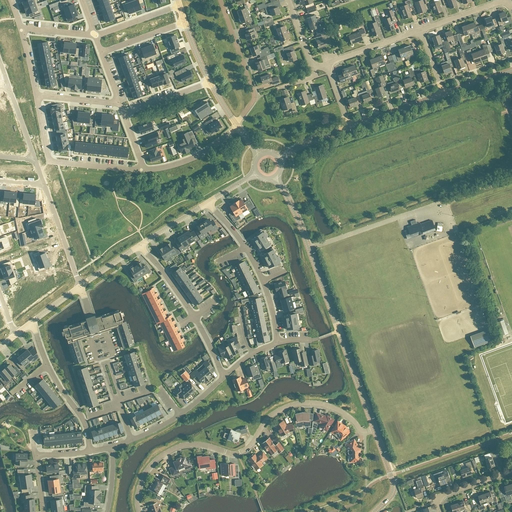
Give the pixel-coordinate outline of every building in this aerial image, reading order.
[(24,9),(37,4),(35,0),(27,0),(26,1),(22,2),(23,5),(24,9)] [(125,1),(121,3),(124,10),(127,9),(129,14),(130,14),(134,13),(134,12),(135,12),(131,0),(125,2),(125,1)] [(131,0),(135,12),(136,11),(136,12),(140,11),(140,10),(141,9),(139,4),(143,3),(142,0),(131,0)] [(403,19),(404,19),(411,17),(409,9),(413,8),(410,0),(405,2),(406,6),(400,8),(403,14),(401,15),(403,19)] [(422,0),(414,3),(418,14),(426,11),(424,5),(427,3),(426,0),(422,0)] [(446,0),(450,9),(457,7),(454,0),(446,0)] [(60,5),(58,6),(60,11),(62,10),(64,14),(75,10),(73,4),(69,6),(68,2),(60,5)] [(438,2),(431,5),(435,15),(442,12),(438,2)] [(37,4),(24,9),(25,12),(26,15),(28,14),(32,13),(33,17),(41,14),(37,4)] [(249,14),(248,11),(246,5),(244,6),(245,9),(236,11),(239,18),(249,14)] [(273,6),(266,8),(264,9),(266,14),(270,13),(271,17),(280,14),(277,7),(274,9),(273,6)] [(75,10),(64,14),(67,23),(72,21),(71,18),(77,16),(77,15),(77,14),(76,11),(75,11),(75,10)] [(376,22),(369,25),(373,37),(380,34),(378,29),(377,26),(381,25),(377,15),(376,15),(374,10),(371,11),(373,16),(376,22)] [(386,19),(383,20),(387,32),(394,29),(393,24),(392,22),(395,21),(391,11),(387,12),(388,15),(385,16),(386,19)] [(504,24),(504,22),(507,21),(504,12),(498,14),(499,18),(496,19),(499,26),(502,25),(504,24)] [(251,17),(249,14),(239,18),(241,24),(249,21),(249,23),(252,22),(251,17)] [(318,18),(316,19),(314,15),(306,18),(308,25),(319,21),(318,18)] [(492,29),(494,28),(497,27),(495,19),(492,20),(491,17),(484,19),(487,28),(491,27),(492,29)] [(284,26),(276,29),(275,25),(274,25),(273,21),(264,25),(263,25),(264,28),(266,28),(272,25),(274,30),(275,33),(277,33),(278,36),(286,33),(284,26)] [(320,23),(319,21),(308,25),(310,31),(311,31),(312,34),(316,33),(317,38),(321,36),(325,35),(324,32),(322,26),(319,28),(317,24),(320,23)] [(263,22),(257,24),(249,27),(250,30),(248,30),(248,31),(258,27),(263,25),(264,25),(263,22)] [(478,28),(476,29),(474,23),(461,28),(465,36),(471,34),(472,36),(480,33),(478,28)] [(259,30),(258,27),(248,31),(249,33),(245,35),(247,40),(256,37),(254,32),(259,30)] [(348,37),(351,45),(362,40),(361,37),(366,36),(363,29),(359,31),(359,33),(348,37)] [(456,35),(452,37),(450,31),(445,33),(447,41),(444,42),(445,46),(447,49),(448,52),(448,53),(451,51),(448,42),(450,41),(452,46),(455,45),(454,42),(458,41),(460,45),(461,48),(458,38),(457,38),(456,35)] [(508,31),(501,34),(503,38),(506,47),(509,46),(510,51),(511,49),(511,41),(507,43),(506,38),(510,36),(508,31)] [(286,33),(278,36),(280,42),(289,39),(286,33)] [(325,35),(321,36),(322,39),(316,41),(318,46),(317,46),(317,47),(318,49),(319,50),(324,48),(324,47),(324,46),(327,45),(324,39),(331,36),(330,33),(325,35)] [(499,40),(500,40),(501,44),(494,47),(497,55),(505,53),(503,48),(506,47),(503,38),(501,34),(497,35),(499,40)] [(445,46),(444,42),(442,37),(439,38),(438,35),(432,38),(434,45),(433,46),(434,46),(435,49),(442,47),(443,50),(447,49),(445,46)] [(175,36),(167,39),(171,50),(169,50),(171,54),(178,51),(177,48),(179,47),(175,36)] [(460,37),(458,38),(461,48),(466,46),(465,43),(463,44),(460,37)] [(63,55),(63,54),(69,54),(70,43),(64,43),(63,48),(60,48),(60,55),(63,55)] [(69,54),(74,55),(74,57),(77,58),(78,51),(75,50),(76,44),(70,43),(69,54)] [(89,45),(82,45),(82,51),(78,51),(77,58),(77,60),(81,60),(81,57),(88,58),(88,53),(89,53),(89,50),(88,50),(89,45)] [(151,45),(147,46),(148,47),(147,47),(151,59),(160,56),(158,51),(155,52),(153,45),(151,46),(151,45)] [(259,45),(257,46),(250,49),(253,56),(259,54),(260,58),(266,56),(270,54),(267,47),(263,49),(263,50),(261,51),(259,45)] [(485,52),(488,51),(486,45),(482,46),(484,50),(478,52),(481,61),(487,59),(485,52)] [(288,48),(283,50),(282,50),(286,60),(288,59),(289,62),(296,60),(294,54),(295,54),(292,46),(288,48)] [(414,48),(411,49),(410,46),(404,48),(408,59),(410,58),(409,56),(413,54),(414,57),(417,55),(414,48)] [(140,57),(142,62),(151,59),(147,47),(145,48),(144,47),(141,48),(143,56),(140,57)] [(398,50),(399,53),(396,54),(398,62),(402,61),(401,58),(404,57),(405,60),(408,59),(404,48),(398,50)] [(481,61),(478,52),(471,54),(470,50),(466,52),(469,58),(472,57),(474,63),(481,61)] [(444,54),(447,62),(440,64),(441,67),(442,66),(444,74),(451,71),(449,64),(448,62),(450,61),(448,52),(444,54)] [(174,67),(185,63),(182,55),(175,58),(174,54),(166,57),(169,64),(172,63),(174,67)] [(266,56),(260,58),(259,58),(260,61),(255,63),(258,71),(265,69),(264,65),(269,63),(266,56)] [(382,56),(376,58),(379,66),(385,64),(382,56)] [(379,66),(376,58),(370,60),(373,69),(372,69),(373,70),(370,71),(372,78),(376,77),(374,72),(377,71),(376,67),(379,66)] [(454,61),(457,69),(465,67),(461,58),(454,61)] [(393,62),(388,64),(385,65),(388,73),(391,71),(395,70),(393,62)] [(354,66),(348,68),(351,76),(357,74),(354,66)] [(405,76),(406,79),(403,81),(405,88),(413,85),(411,78),(414,77),(412,71),(411,69),(411,68),(410,66),(407,68),(407,70),(408,70),(409,75),(405,76)] [(342,70),(343,74),(338,76),(341,83),(352,79),(351,76),(348,68),(342,70)] [(418,69),(412,71),(414,77),(415,80),(418,79),(420,83),(427,80),(424,72),(420,73),(418,69)] [(180,70),(174,73),(177,79),(180,78),(183,83),(193,78),(189,71),(182,74),(180,70)] [(164,84),(163,84),(169,82),(167,78),(170,77),(168,73),(166,74),(165,72),(159,74),(160,75),(164,84)] [(69,75),(63,74),(64,81),(68,81),(68,87),(69,88),(71,88),(71,89),(74,89),(76,76),(69,76),(69,75)] [(160,75),(155,76),(158,86),(163,84),(164,84),(160,75)] [(269,75),(260,78),(263,84),(271,81),(273,85),(279,83),(277,77),(271,80),(269,75)] [(158,86),(155,76),(148,79),(150,86),(152,85),(153,88),(158,86)] [(378,88),(375,89),(372,90),(373,93),(376,91),(378,98),(385,95),(382,87),(386,86),(383,78),(382,76),(375,78),(378,88)] [(84,86),(87,86),(86,91),(87,91),(87,92),(92,92),(92,91),(93,91),(94,78),(84,77),(84,86)] [(395,84),(393,85),(392,82),(387,84),(389,89),(390,89),(391,93),(400,90),(398,85),(401,84),(398,77),(393,79),(395,84)] [(106,84),(104,79),(94,78),(93,91),(95,91),(95,92),(100,93),(100,89),(105,89),(106,84)] [(370,85),(368,81),(360,84),(362,89),(365,88),(367,94),(362,96),(364,103),(371,100),(369,94),(372,93),(373,93),(372,90),(370,85)] [(321,100),(326,98),(322,86),(314,88),(317,97),(314,98),(316,105),(322,103),(321,100)] [(353,99),(348,100),(350,108),(358,105),(355,98),(358,97),(356,90),(353,91),(354,94),(352,95),(353,99)] [(305,92),(297,94),(301,106),(308,103),(308,102),(313,100),(311,94),(306,96),(305,92)] [(288,97),(279,100),(283,111),(291,108),(293,114),(297,112),(294,103),(290,104),(288,97)] [(200,104),(194,108),(199,116),(200,115),(201,118),(207,115),(205,112),(210,109),(205,102),(201,105),(200,104)] [(51,114),(61,112),(60,107),(61,106),(61,105),(57,104),(56,104),(56,107),(50,109),(51,114)] [(71,114),(73,124),(77,124),(77,122),(83,123),(84,113),(78,112),(77,115),(71,114)] [(92,120),(89,120),(90,113),(84,113),(83,123),(86,123),(86,125),(91,126),(92,120)] [(96,120),(96,127),(106,128),(108,115),(107,115),(107,114),(103,114),(103,115),(102,114),(101,121),(96,120)] [(113,120),(114,116),(113,116),(113,115),(108,114),(108,115),(106,128),(112,129),(112,131),(117,131),(118,121),(114,121),(113,120)] [(210,120),(204,124),(208,130),(207,131),(209,134),(212,133),(214,131),(215,132),(219,130),(218,129),(221,127),(217,121),(212,124),(210,120)] [(59,129),(60,132),(65,131),(63,122),(62,123),(54,125),(55,130),(59,129)] [(150,123),(138,127),(141,135),(146,133),(148,132),(153,130),(153,129),(154,128),(152,124),(151,124),(150,123)] [(57,142),(68,139),(66,131),(65,131),(60,132),(61,135),(56,136),(57,142)] [(184,143),(178,145),(181,153),(182,152),(182,154),(189,151),(188,150),(194,147),(191,140),(195,138),(191,131),(186,134),(180,136),(182,139),(184,143)] [(148,140),(143,141),(146,148),(157,144),(156,140),(159,139),(157,133),(148,136),(147,137),(148,140)] [(151,155),(149,155),(151,163),(162,159),(159,152),(157,152),(156,149),(150,151),(151,155)] [(1,198),(0,202),(0,203),(3,204),(3,202),(9,202),(10,193),(10,192),(4,192),(4,198),(1,198)] [(9,202),(14,203),(13,207),(18,207),(19,198),(16,198),(16,193),(10,192),(10,193),(9,202)] [(20,200),(19,206),(20,206),(22,207),(22,206),(28,206),(29,200),(30,194),(23,194),(23,200),(20,200)] [(29,200),(28,206),(40,207),(39,202),(35,201),(35,195),(30,194),(29,200)] [(241,199),(235,203),(242,214),(247,210),(248,211),(254,207),(250,201),(245,205),(241,199)] [(242,214),(235,203),(229,206),(233,212),(228,214),(234,223),(240,219),(238,216),(242,214)] [(35,218),(28,221),(31,230),(29,231),(30,231),(42,227),(41,224),(42,224),(41,220),(36,222),(35,218)] [(203,222),(202,223),(207,231),(210,230),(212,232),(218,229),(214,222),(211,224),(208,219),(207,220),(206,219),(202,222),(203,222)] [(420,224),(419,224),(422,232),(434,228),(432,221),(420,225),(420,224)] [(207,231),(202,223),(201,223),(197,225),(198,226),(197,226),(200,231),(197,233),(201,239),(206,236),(205,233),(207,231)] [(419,224),(419,223),(407,227),(408,230),(409,234),(421,230),(422,232),(419,224)] [(42,227),(30,231),(30,234),(32,233),(34,239),(44,236),(41,227),(42,227)] [(185,231),(182,233),(190,246),(189,244),(194,241),(194,242),(198,239),(193,232),(190,234),(188,231),(186,233),(185,231)] [(252,239),(256,245),(266,238),(261,231),(256,234),(257,236),(252,239)] [(190,246),(182,233),(179,236),(179,237),(177,238),(180,242),(177,244),(176,243),(181,252),(190,246)] [(256,245),(260,251),(265,248),(266,249),(271,246),(266,238),(256,245)] [(164,248),(172,260),(171,258),(176,255),(177,255),(180,253),(175,247),(173,249),(169,243),(166,245),(167,246),(164,248)] [(172,260),(164,248),(162,249),(162,248),(158,250),(165,261),(168,260),(170,262),(172,260)] [(267,253),(262,255),(265,262),(276,256),(272,248),(267,251),(267,253)] [(39,252),(32,254),(36,263),(47,259),(45,253),(40,255),(39,252)] [(265,262),(268,268),(274,265),(275,267),(280,264),(276,256),(265,262)] [(47,259),(36,263),(39,272),(44,270),(43,267),(49,265),(47,259)] [(1,269),(0,269),(0,270),(1,273),(2,272),(3,275),(7,273),(14,271),(10,261),(3,264),(4,267),(0,268),(1,269)] [(138,265),(135,267),(142,277),(147,274),(148,274),(151,272),(147,266),(144,268),(140,262),(137,264),(138,265)] [(236,272),(246,267),(244,262),(233,267),(236,272)] [(142,277),(135,267),(133,268),(132,267),(129,270),(133,275),(130,277),(134,283),(137,281),(137,280),(142,277)] [(246,267),(236,272),(238,277),(248,272),(246,267)] [(172,273),(175,278),(183,272),(183,271),(182,272),(179,268),(172,273)] [(7,273),(3,275),(5,280),(8,279),(11,286),(17,281),(15,276),(14,271),(7,273)] [(175,278),(178,281),(186,275),(183,272),(175,278)] [(248,272),(238,277),(241,282),(250,277),(248,272)] [(44,279),(41,275),(34,280),(35,281),(29,286),(31,288),(33,291),(34,292),(38,288),(39,287),(39,288),(40,287),(42,291),(49,285),(47,282),(48,281),(46,278),(44,279)] [(178,281),(180,285),(189,279),(186,275),(178,281)] [(250,277),(241,282),(243,286),(252,282),(250,277)] [(180,285),(183,289),(192,283),(189,279),(180,285)] [(252,282),(243,286),(245,291),(255,286),(252,282)] [(286,289),(284,282),(274,285),(274,286),(273,287),(274,290),(275,290),(276,292),(278,291),(280,297),(287,295),(285,289),(286,289)] [(183,289),(186,293),(194,287),(192,283),(183,289)] [(29,294),(33,291),(31,288),(30,289),(26,284),(23,286),(29,294)] [(255,286),(245,291),(248,296),(249,297),(257,294),(256,292),(258,291),(255,286)] [(21,307),(28,302),(24,297),(28,294),(23,287),(16,292),(18,295),(14,297),(21,307)] [(186,293),(189,297),(197,291),(194,287),(186,293)] [(151,290),(142,294),(145,300),(155,296),(154,294),(153,291),(155,290),(154,288),(151,289),(151,290)] [(189,297),(192,301),(200,295),(197,291),(189,297)] [(145,300),(148,306),(158,301),(157,300),(155,297),(158,296),(156,293),(154,294),(155,296),(145,300)] [(192,301),(194,305),(202,300),(199,296),(200,295),(192,301)] [(291,297),(281,300),(283,306),(292,303),(291,297)] [(160,306),(158,302),(161,301),(159,299),(157,300),(158,301),(148,306),(151,312),(161,307),(160,306)] [(292,303),(283,306),(284,311),(294,308),(292,303)] [(163,307),(162,305),(160,306),(161,307),(151,312),(154,318),(164,313),(163,312),(161,308),(163,307)] [(290,315),(284,316),(285,323),(297,321),(296,314),(300,313),(299,309),(295,310),(295,312),(290,313),(290,315)] [(94,318),(94,319),(91,320),(95,332),(116,325),(117,327),(123,325),(121,320),(123,320),(120,311),(113,313),(113,314),(102,318),(101,316),(94,318)] [(166,313),(165,311),(163,312),(164,313),(154,318),(157,324),(160,322),(169,318),(168,316),(166,318),(164,314),(166,313)] [(172,318),(171,315),(168,316),(169,318),(160,322),(163,328),(172,323),(172,322),(170,319),(172,318)] [(88,321),(88,320),(80,323),(81,324),(69,328),(69,327),(63,329),(66,338),(68,343),(77,340),(76,338),(95,332),(91,320),(88,321)] [(508,334),(503,320),(497,323),(501,336),(508,334)] [(174,328),(173,324),(175,323),(174,321),(172,322),(172,323),(163,328),(166,334),(175,329),(174,328)] [(285,323),(286,330),(292,329),(293,331),(299,330),(297,321),(285,323)] [(123,325),(117,327),(116,327),(118,333),(127,330),(126,324),(123,325)] [(176,330),(178,329),(177,327),(174,328),(175,329),(166,334),(169,340),(178,335),(177,334),(176,330)] [(127,330),(118,333),(120,338),(129,335),(127,330)] [(493,341),(490,331),(471,338),(474,348),(493,341)] [(179,336),(181,335),(180,333),(177,334),(178,335),(169,340),(171,346),(181,341),(180,339),(179,336)] [(131,340),(129,335),(120,338),(122,343),(131,340)] [(181,342),(184,341),(182,338),(180,339),(181,341),(171,346),(174,352),(184,347),(181,342)] [(227,345),(233,356),(233,355),(234,354),(234,355),(238,353),(238,352),(236,347),(239,345),(235,338),(230,340),(231,343),(227,345)] [(77,340),(68,343),(70,348),(79,345),(78,340),(77,340)] [(132,345),(131,340),(122,343),(123,348),(132,345)] [(79,345),(70,348),(72,353),(81,350),(79,345)] [(233,356),(227,345),(228,346),(224,348),(223,345),(218,348),(221,355),(225,354),(227,359),(228,359),(228,360),(232,358),(231,357),(233,356)] [(23,354),(22,354),(29,363),(32,360),(33,362),(38,358),(35,348),(35,349),(31,353),(30,353),(27,350),(26,351),(26,350),(23,353),(23,354)] [(308,365),(305,355),(302,356),(300,349),(298,349),(298,348),(294,349),(294,350),(292,350),(294,362),(298,361),(298,362),(300,362),(301,367),(308,365)] [(83,355),(81,350),(72,353),(73,358),(83,355)] [(277,356),(274,357),(276,364),(281,362),(281,363),(288,361),(285,350),(278,352),(279,356),(277,356)] [(320,360),(318,350),(310,351),(312,358),(308,359),(310,366),(316,364),(316,361),(320,360)] [(126,361),(135,358),(133,352),(124,355),(126,361)] [(29,363),(22,354),(17,359),(20,361),(19,362),(17,364),(22,370),(25,367),(29,363)] [(83,355),(73,358),(75,364),(84,361),(83,355)] [(276,371),(273,361),(268,362),(267,357),(260,359),(261,366),(262,371),(270,368),(271,373),(276,371)] [(206,361),(198,368),(208,379),(210,377),(210,376),(212,374),(208,370),(212,367),(206,361)] [(4,369),(11,377),(14,375),(16,376),(20,373),(16,368),(14,370),(9,365),(4,369)] [(253,366),(245,368),(248,377),(252,376),(253,380),(261,378),(259,371),(255,372),(253,366)] [(208,379),(198,368),(190,375),(195,381),(198,379),(199,379),(202,383),(205,381),(208,379)] [(11,377),(4,369),(0,372),(0,373),(3,378),(0,380),(5,386),(10,381),(8,380),(11,377)] [(185,371),(180,376),(186,382),(190,377),(185,371)] [(142,378),(133,381),(135,386),(143,384),(142,378)] [(240,378),(232,380),(236,391),(244,389),(244,388),(248,386),(245,379),(241,380),(240,378)] [(42,380),(35,386),(38,390),(45,384),(42,380)] [(181,385),(190,395),(196,390),(190,383),(184,388),(181,385)] [(38,390),(41,393),(48,388),(45,384),(38,390)] [(190,395),(181,385),(173,392),(178,398),(180,395),(184,400),(190,395)] [(44,397),(52,391),(48,388),(41,393),(44,397)] [(47,401),(55,395),(52,391),(44,397),(47,401)] [(50,405),(58,399),(55,395),(47,401),(50,405)] [(53,408),(61,403),(58,399),(50,405),(53,408)] [(152,408),(156,416),(161,413),(157,405),(152,408)] [(156,416),(152,408),(148,410),(152,418),(156,416)] [(152,418),(148,410),(143,412),(148,420),(152,418)] [(148,420),(143,412),(139,414),(143,422),(148,420)] [(303,426),(309,426),(310,420),(308,420),(309,414),(302,413),(295,415),(297,421),(296,421),(297,427),(303,426)] [(139,414),(135,416),(139,425),(143,422),(139,414)] [(321,425),(327,429),(333,420),(327,416),(326,417),(316,414),(314,421),(322,424),(321,425)] [(139,425),(135,416),(130,419),(134,427),(139,425)] [(290,435),(288,432),(293,431),(292,424),(286,426),(283,421),(274,426),(281,437),(281,436),(283,440),(290,435)] [(337,422),(331,432),(335,435),(335,436),(336,437),(337,437),(338,437),(340,440),(349,432),(346,429),(345,430),(343,427),(341,426),(341,425),(337,422)] [(120,423),(115,424),(118,433),(123,431),(120,423)] [(241,435),(247,433),(245,427),(235,430),(235,431),(235,432),(230,430),(229,435),(224,433),(223,437),(227,439),(227,440),(233,442),(234,442),(236,443),(238,440),(240,434),(241,435)] [(99,439),(97,430),(91,432),(94,441),(99,439)] [(274,446),(269,439),(262,444),(268,451),(267,452),(269,454),(270,454),(270,455),(277,450),(279,452),(283,449),(278,444),(274,446)] [(359,462),(359,450),(354,440),(345,445),(348,450),(347,451),(348,455),(350,455),(350,462),(359,462)] [(490,453),(492,458),(485,460),(488,468),(489,468),(489,469),(492,468),(491,467),(495,466),(493,462),(495,461),(496,459),(495,458),(500,457),(498,451),(490,453)] [(267,458),(262,452),(258,456),(259,457),(257,458),(255,455),(253,456),(252,455),(249,458),(249,459),(247,460),(251,465),(251,466),(254,469),(255,470),(263,465),(261,463),(263,462),(267,458)] [(27,461),(27,454),(16,454),(16,461),(15,461),(15,465),(24,465),(24,461),(27,461)] [(201,457),(201,456),(197,457),(198,464),(199,468),(206,467),(207,469),(215,468),(214,459),(209,460),(208,456),(201,457)] [(174,462),(175,467),(170,469),(172,475),(178,473),(177,470),(185,466),(186,469),(191,467),(189,461),(186,462),(184,458),(181,459),(180,458),(177,460),(177,461),(174,462)] [(473,461),(473,460),(470,462),(471,462),(465,464),(467,469),(461,471),(463,477),(472,474),(470,469),(473,468),(473,469),(476,467),(474,461),(473,461)] [(103,470),(103,463),(92,464),(92,468),(90,468),(91,472),(93,472),(93,471),(103,470)] [(48,466),(46,466),(47,473),(51,473),(55,473),(55,472),(59,472),(58,464),(49,465),(48,465),(48,466)] [(86,474),(86,464),(76,465),(76,470),(73,470),(73,478),(80,478),(79,475),(86,474)] [(228,464),(221,464),(221,476),(228,475),(228,474),(230,474),(230,476),(235,475),(235,478),(238,477),(238,467),(234,468),(234,464),(230,464),(230,465),(228,465),(228,464)] [(20,482),(32,481),(31,474),(25,475),(24,470),(17,470),(18,477),(19,477),(20,482)] [(438,477),(436,478),(435,479),(436,481),(437,482),(439,481),(441,485),(447,483),(446,480),(450,479),(447,471),(442,472),(443,475),(438,477)] [(49,487),(60,485),(60,482),(62,482),(61,475),(54,476),(55,480),(48,481),(47,481),(47,484),(48,484),(49,487)] [(159,480),(154,478),(148,489),(157,494),(162,484),(166,486),(170,479),(162,475),(159,480)] [(423,485),(422,485),(421,480),(416,482),(417,487),(418,490),(415,491),(411,492),(413,497),(416,496),(417,498),(423,496),(422,492),(425,491),(423,485)] [(32,483),(32,481),(20,482),(22,493),(28,492),(28,488),(34,487),(33,483),(32,483)] [(60,485),(49,487),(49,490),(48,490),(48,493),(49,493),(50,493),(57,492),(57,496),(64,495),(63,488),(61,488),(60,485)] [(85,496),(100,497),(100,493),(99,493),(99,491),(92,490),(92,486),(85,486),(84,492),(85,493),(85,496)] [(484,494),(487,503),(491,501),(493,506),(498,504),(496,497),(493,499),(490,492),(484,494)] [(487,503),(484,494),(478,496),(481,503),(478,504),(478,505),(480,509),(480,510),(485,508),(484,504),(487,503)] [(29,495),(21,496),(22,503),(23,503),(23,506),(34,506),(34,499),(30,499),(29,499),(29,495)] [(52,507),(64,506),(63,499),(64,499),(63,496),(56,497),(56,500),(51,501),(51,502),(50,502),(50,506),(51,506),(52,507)] [(100,497),(85,496),(85,502),(84,502),(83,507),(91,507),(91,503),(99,504),(99,501),(100,501),(100,497)] [(464,511),(471,511),(469,505),(465,506),(464,501),(457,504),(460,511),(463,510),(464,511)] [(152,511),(151,511),(160,511),(160,509),(158,510),(156,503),(150,506),(151,510),(152,510),(152,511)]
